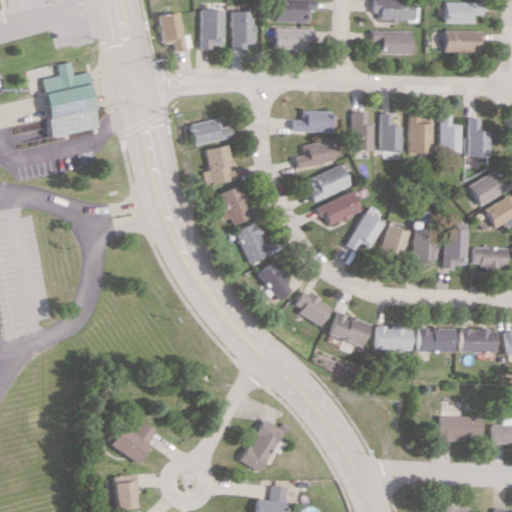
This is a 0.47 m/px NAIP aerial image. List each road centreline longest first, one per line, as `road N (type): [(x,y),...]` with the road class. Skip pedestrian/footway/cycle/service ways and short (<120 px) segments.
road 1 (secondary): [(375,511),(320,411),(200,287),(163,210),(114,0)]
road 2 (residential): [(258,79),(259,161),(314,262),(390,296),(511,297)]
road 3 (residential): [(133,90),(258,79),(511,87)]
road 4 (residential): [(511,473),(388,471),(364,482)]
road 5 (residential): [(261,356),(184,480)]
road 6 (residential): [(510,0),(511,129)]
